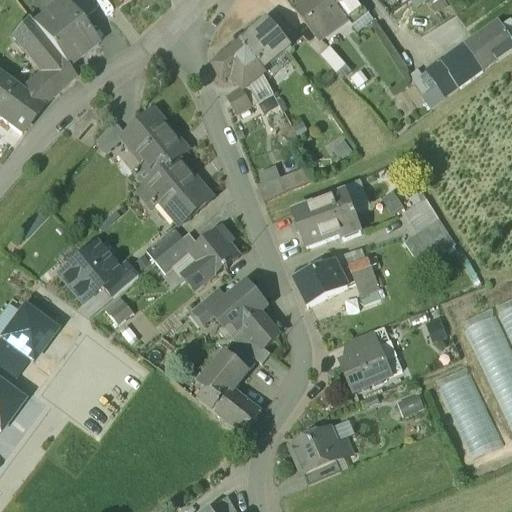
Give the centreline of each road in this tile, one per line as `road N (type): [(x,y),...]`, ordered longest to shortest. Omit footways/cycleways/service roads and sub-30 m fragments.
road 1 (residential): [(177,27),(236,155),(296,324),(292,380),(254,442),(260,511)]
road 2 (residential): [(177,27),(81,98),(0,183)]
road 3 (residential): [(0,496),(84,378)]
road 4 (residential): [(368,0),(404,46),(428,46),(469,19)]
